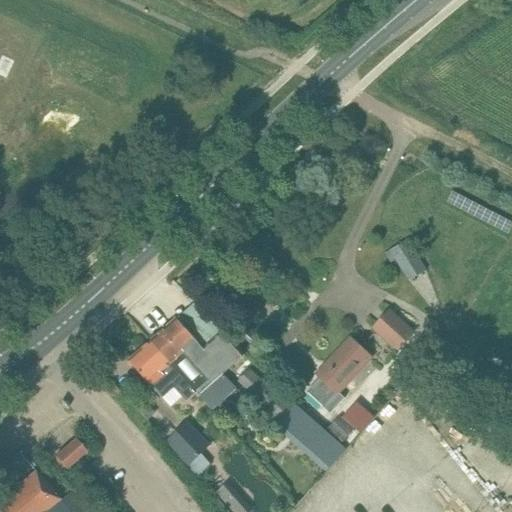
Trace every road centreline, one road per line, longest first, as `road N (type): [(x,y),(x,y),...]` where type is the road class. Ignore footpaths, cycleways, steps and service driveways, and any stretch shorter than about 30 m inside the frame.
road 1 (primary): [(0,370),(425,0)]
road 2 (track): [(511,173),(356,89)]
